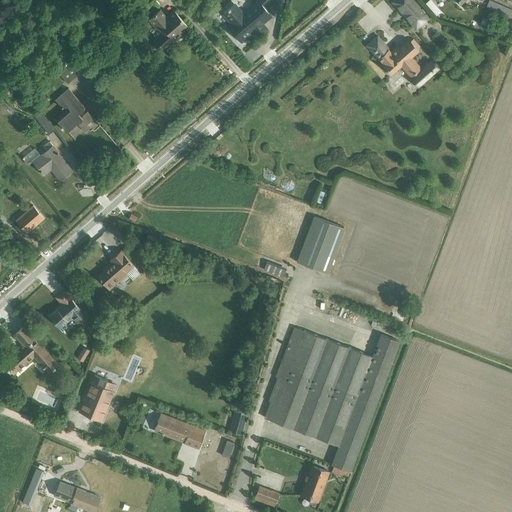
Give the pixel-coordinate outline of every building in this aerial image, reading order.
[(235,2),(222,13),(230,23),(227,25),(242,42),(254,31),(259,37),(268,28),(264,23),(273,16),(264,6),(272,0),(255,0),(243,11),(235,2)] [(275,0),(274,9),(282,11),(284,0),(275,0)] [(419,27),(394,0),(392,0),(391,1),(416,30),(419,27)] [(394,0),(419,27),(430,18),(413,0),(394,0)] [(431,0),(428,0),(426,3),(437,15),(441,11),(431,0)] [(511,8),(490,0),(488,0),(486,6),(511,15),(511,8)] [(161,8),(148,19),(155,27),(154,28),(155,30),(157,28),(163,35),(156,42),(156,46),(159,48),(163,48),(173,39),(174,40),(187,29),(189,30),(191,29),(174,9),(167,15),(161,8)] [(83,15),(69,19),(71,27),(85,24),(83,15)] [(15,23),(9,30),(12,33),(18,26),(15,23)] [(60,23),(50,25),(52,32),(62,30),(60,23)] [(377,36),(368,45),(392,74),(401,66),(418,87),(440,68),(431,58),(421,67),(412,57),(420,50),(417,47),(420,45),(413,38),(411,40),(409,37),(399,46),(397,45),(390,50),(377,36)] [(67,59),(56,69),(68,82),(79,73),(67,59)] [(69,87),(55,99),(62,106),(68,106),(71,109),(58,120),(67,130),(80,118),(82,121),(79,124),(85,131),(91,126),(88,123),(94,117),(69,87)] [(37,111),(34,114),(49,133),(55,129),(41,112),(39,113),(37,111)] [(35,147),(22,157),(28,164),(33,160),(44,175),(52,169),(60,180),(73,170),(53,145),(40,154),(35,147)] [(33,205),(16,219),(27,232),(44,217),(33,205)] [(138,216),(132,212),(129,218),(135,221),(138,216)] [(314,215),(297,261),(328,272),(345,227),(314,215)] [(149,233),(147,239),(157,242),(159,238),(156,237),(156,236),(149,233)] [(113,260),(97,274),(110,289),(128,274),(133,279),(140,272),(121,249),(111,258),(113,260)] [(267,260),(264,269),(283,276),(287,267),(267,260)] [(62,304),(71,296),(64,289),(56,296),(62,304)] [(71,296),(62,304),(50,315),(60,327),(68,320),(69,321),(73,317),(77,322),(82,322),(87,318),(88,314),(71,296)] [(324,303),(321,313),(327,314),(330,305),(324,303)] [(25,345),(4,363),(5,364),(4,366),(10,373),(13,372),(14,373),(29,361),(30,362),(34,357),(47,372),(52,368),(53,370),(56,368),(55,366),(58,363),(24,325),(14,333),(25,345)] [(334,464),(350,470),(351,471),(400,341),(380,333),(372,355),(294,325),(275,376),(277,377),(268,400),(270,401),(264,417),(338,444),(331,463),(334,464)] [(84,345),(77,356),(83,360),(90,349),(84,345)] [(95,373),(79,411),(102,420),(117,383),(95,373)] [(13,396),(9,404),(26,411),(30,402),(13,396)] [(235,408),(229,430),(242,435),(248,412),(235,408)] [(161,411),(154,430),(199,447),(206,429),(161,411)] [(18,482),(27,486),(37,462),(28,458),(18,482)] [(313,464),(301,494),(318,501),(329,470),(313,464)] [(350,470),(334,464),(332,470),(348,476),(350,470)] [(29,503),(41,476),(43,470),(37,467),(23,501),(29,503)] [(41,476),(29,503),(30,504),(42,476),(41,476)] [(60,480),(54,494),(95,510),(101,496),(60,480)] [(260,485),(255,498),(275,505),(280,493),(260,485)] [(39,498),(34,507),(41,511),(46,502),(39,498)] [(28,511),(31,505),(23,503),(19,511),(28,511)]
